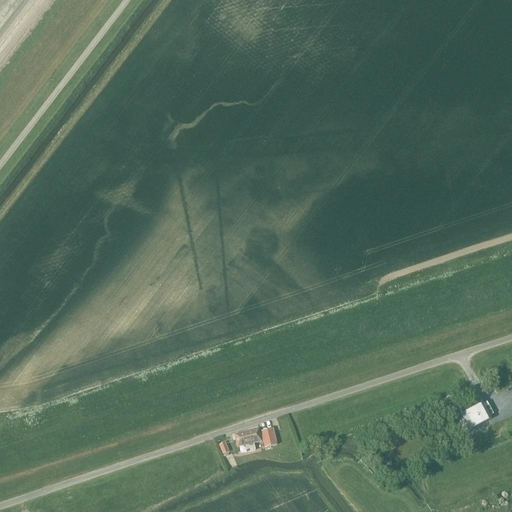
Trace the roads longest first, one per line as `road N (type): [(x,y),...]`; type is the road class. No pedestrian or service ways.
road 1 (unclassified): [(0,506),(511,337)]
road 2 (unclassified): [(0,165),(127,0)]
